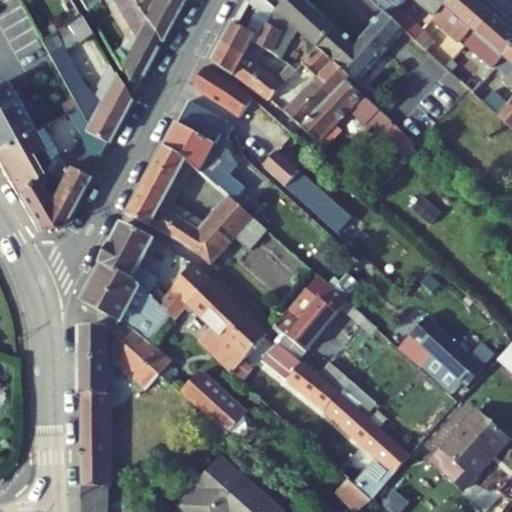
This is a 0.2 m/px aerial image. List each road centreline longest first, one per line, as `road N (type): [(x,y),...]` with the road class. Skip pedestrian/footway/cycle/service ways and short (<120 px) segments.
road 1 (residential): [(213,0),(43,316)]
road 2 (residential): [(54,511),(43,316)]
